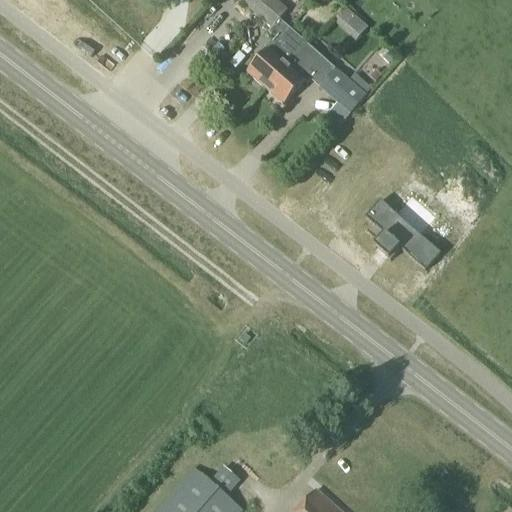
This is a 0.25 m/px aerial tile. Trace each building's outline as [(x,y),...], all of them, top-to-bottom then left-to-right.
[(242,0),(238,4),(271,32),(279,23),(287,12),(278,4),(274,1),(274,0),(242,0)] [(268,53),(247,76),(265,92),(306,46),(284,27),(274,39),(267,46),(271,49),(268,53)] [(306,46),(265,92),(283,108),(303,85),(306,87),(310,83),(326,65),(306,46)] [(335,73),(319,91),(335,106),(348,118),(349,118),(365,99),(335,73)] [(440,256),(380,203),(364,221),(384,237),(373,249),(388,262),(398,251),(424,274),(440,256)] [(240,484),(223,469),(210,484),(193,470),(156,511),(242,511),(227,499),(240,484)] [(338,511),(315,492),(297,511),(338,511)]
